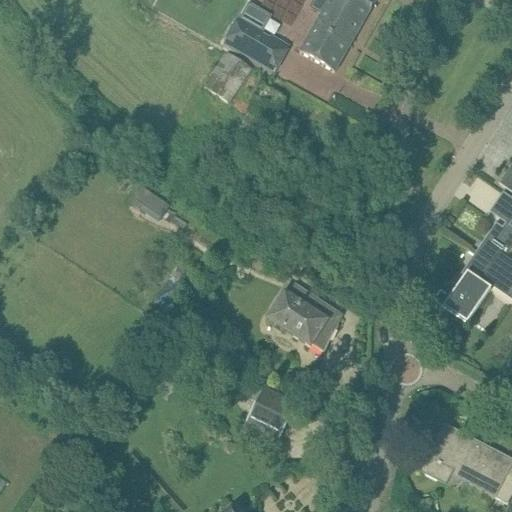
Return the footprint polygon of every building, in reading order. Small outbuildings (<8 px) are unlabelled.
[(334,74),(370,10),(351,0),(316,0),(311,11),(320,16),(298,54),(334,74)] [(351,0),(370,10),(375,0),(351,0)] [(274,74),(289,48),(238,19),(223,46),(274,74)] [(229,105),(252,70),(225,53),(203,87),(229,105)] [(236,182),(287,100),(264,85),(251,106),(253,107),(215,168),(236,182)] [(500,184),(499,186),(511,194),(511,171),(502,186),(500,184)] [(169,206),(143,188),(132,205),(158,224),(161,219),(169,224),(170,221),(183,230),(187,224),(174,215),(175,214),(168,209),(169,206)] [(511,264),(505,259),(511,249),(511,221),(508,227),(511,229),(508,233),(496,225),(474,256),(477,257),(471,266),(468,264),(440,305),(464,321),(490,284),(511,299),(511,264)] [(323,352),(320,359),(321,359),(330,342),(326,340),(331,329),(335,331),(342,317),(294,286),(293,287),(294,288),(287,299),(283,297),(267,322),(310,349),(312,345),(323,352)] [(313,373),(302,396),(325,407),(336,384),(313,373)] [(262,388),(245,425),(279,441),(296,404),(262,388)] [(454,478),(507,505),(511,495),(511,461),(444,426),(437,440),(441,442),(438,449),(434,446),(419,473),(448,489),(454,478)]
